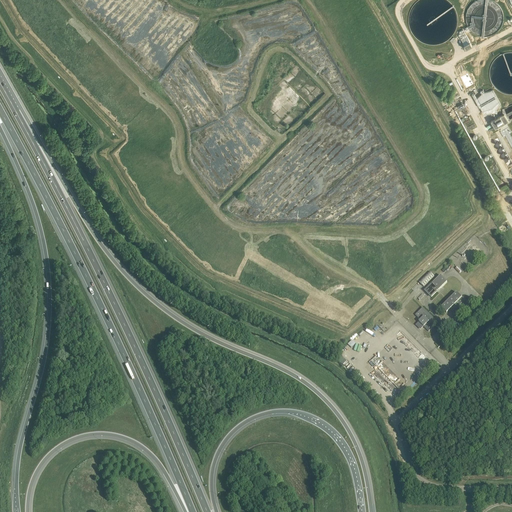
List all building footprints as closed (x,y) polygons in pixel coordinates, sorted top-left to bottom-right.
[(466,49),(472,46),(463,29),(459,32),(460,34),(458,34),(466,49)] [(501,105),(493,90),(484,92),(483,90),(480,91),(482,94),(477,99),(475,94),(472,95),(480,108),(484,114),(491,114),(492,115),(493,115),(496,118),(491,121),(495,129),(499,127),(501,130),(500,131),(503,137),(505,136),(511,148),(511,138),(509,133),(511,132),(506,123),(509,122),(504,114),(499,117),(497,116),(496,114),(497,114),(497,110),(501,105)] [(424,287),(435,277),(429,271),(419,282),(424,287)] [(447,282),(445,280),(440,276),(426,291),(432,297),(438,290),(439,291),(447,282)] [(462,298),(457,293),(441,308),(447,313),(450,310),(453,312),(465,300),(462,297),(462,298)] [(434,319),(428,313),(423,308),(415,315),(420,320),(419,322),(420,323),(417,325),(420,329),(423,326),(429,332),(432,328),(429,325),(434,319)] [(342,356),(338,360),(343,366),(345,365),(343,363),(346,360),(342,356)]
